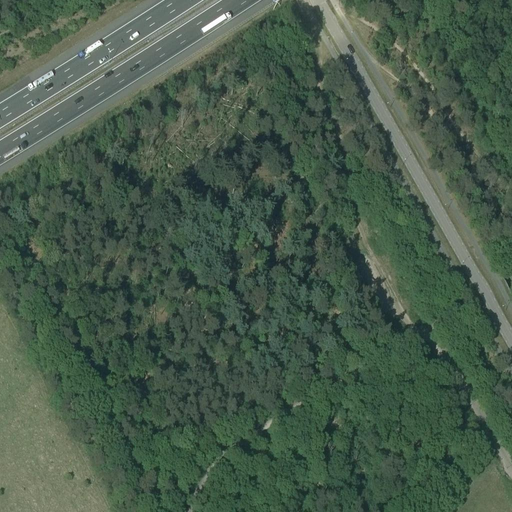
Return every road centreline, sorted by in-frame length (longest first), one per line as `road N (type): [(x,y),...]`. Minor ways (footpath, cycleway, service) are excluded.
road 1 (secondary): [(511,342),(317,0)]
road 2 (motorway): [(0,155),(245,0)]
road 3 (motorway): [(176,0),(0,112)]
